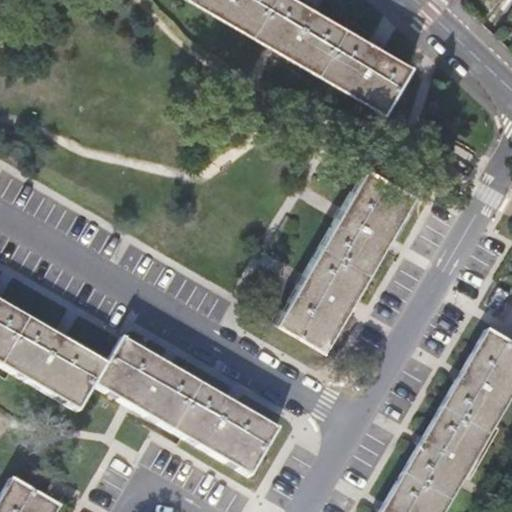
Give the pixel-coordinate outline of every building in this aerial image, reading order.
[(181,0),(180,2),(268,53),(380,118),(407,71),(373,52),(308,14),(284,0),(181,0)] [(300,278),(271,328),(318,356),(349,302),(386,240),(410,200),(362,172),(338,213),(300,278)] [(163,369),(117,342),(103,368),(57,341),(0,308),(0,372),(74,416),(90,390),(245,481),(272,434),(227,407),(163,369)] [(380,507),(377,511),(441,511),(460,480),(511,389),(511,355),(479,336),(456,375),(418,441),(380,507)] [(0,511),(53,511),(5,484),(0,492),(0,511)]
